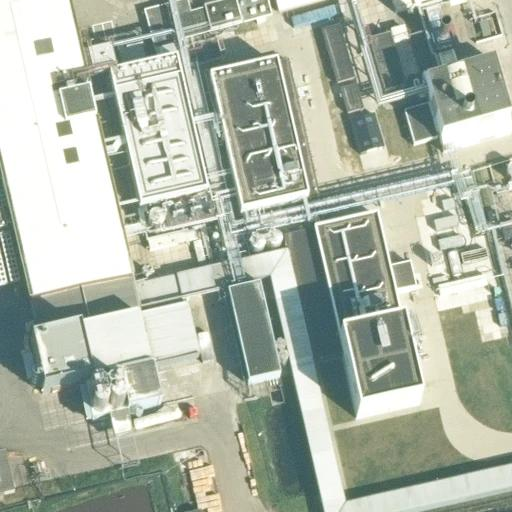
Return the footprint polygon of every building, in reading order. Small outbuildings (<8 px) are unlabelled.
[(160,314),(138,319),(132,293),(131,285),(130,285),(91,116),(64,0),(18,0),(0,4),(0,221),(10,219),(12,227),(30,308),(31,308),(51,396),(78,390),(86,426),(115,420),(158,410),(150,374),(149,371),(197,360),(186,308),(182,309),(160,314)] [(205,13),(190,18),(190,15),(147,26),(154,53),(176,47),(177,47),(176,43),(269,18),(264,0),(241,0),(204,10),(205,13)] [(271,0),(275,11),(317,0),(271,0)] [(389,0),(395,18),(426,9),(455,0),(389,0)] [(354,83),(338,29),(320,34),(336,88),(354,83)] [(390,34),(403,82),(418,77),(404,30),(390,34)] [(398,92),(404,90),(389,38),(368,44),(383,96),(398,92)] [(88,55),(109,49),(106,39),(85,45),(88,55)] [(175,64),(156,68),(151,46),(121,53),(98,58),(110,111),(133,213),(137,212),(143,236),(148,235),(149,239),(193,229),(187,201),(205,196),(175,64)] [(487,61),(419,79),(439,146),(505,127),(487,61)] [(275,67),(208,83),(240,219),(307,203),(275,67)] [(347,118),(363,114),(355,89),(339,93),(347,118)] [(413,149),(437,142),(427,108),(403,115),(413,149)] [(359,158),(384,151),(374,117),(350,124),(359,158)] [(419,407),(394,298),(415,293),(409,268),(388,273),(376,220),(283,241),(286,255),(311,366),(342,359),(356,421),(419,407)] [(205,271),(145,284),(149,301),(177,295),(178,298),(210,292),(205,271)] [(262,289),(230,297),(251,389),(284,382),(262,289)] [(196,339),(202,365),(213,363),(207,336),(196,339)] [(6,455),(0,456),(0,498),(14,496),(6,455)]
